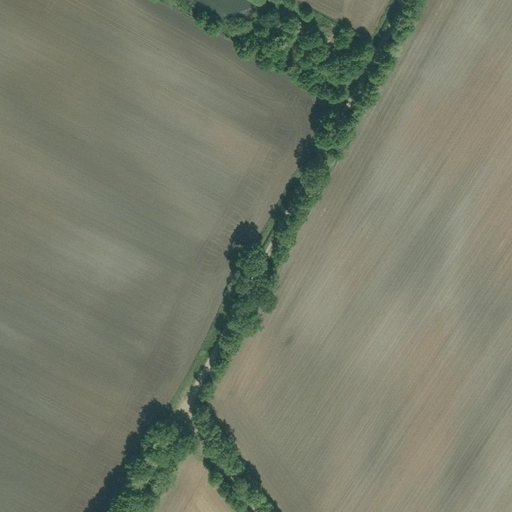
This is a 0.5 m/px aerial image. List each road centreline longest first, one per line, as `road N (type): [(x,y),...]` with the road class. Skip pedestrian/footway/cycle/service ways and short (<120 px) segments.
road 1 (unclassified): [(405,0),(187,411)]
road 2 (residential): [(257,511),(187,411)]
